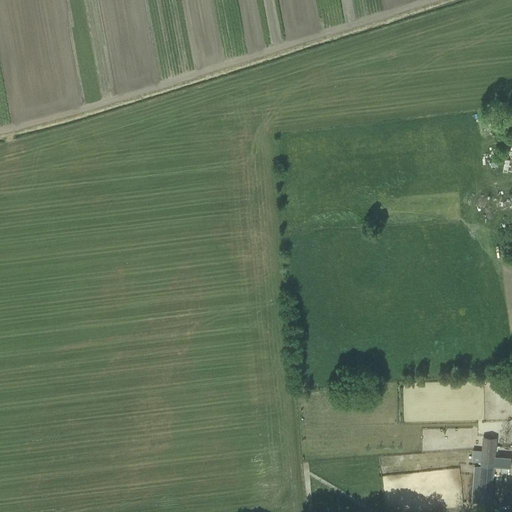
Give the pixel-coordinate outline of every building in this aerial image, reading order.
[(481,466),(478,503),(491,504),(494,465),(495,455),(496,437),(483,436),(481,466)] [(501,453),(511,454),(511,440),(503,439),(501,453)] [(495,455),(494,465),(510,467),(511,457),(496,455),(495,455)] [(466,481),(478,483),(481,471),(469,469),(466,481)] [(453,487),(443,487),(443,493),(438,493),(438,504),(453,504),(453,487)]
